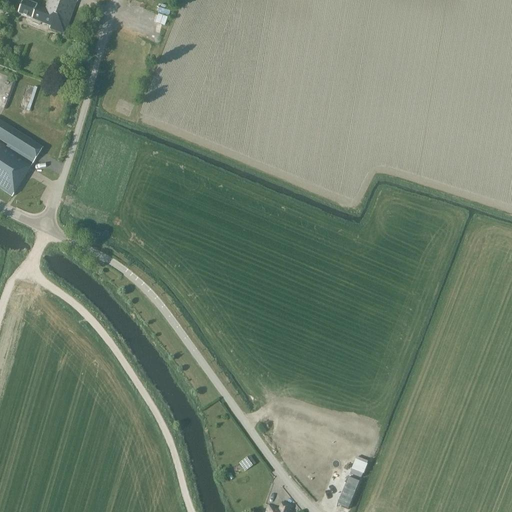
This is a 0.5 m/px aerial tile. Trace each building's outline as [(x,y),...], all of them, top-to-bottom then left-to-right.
[(65,35),(77,0),(75,0),(47,0),(44,9),(23,1),(17,14),(33,20),(32,22),(33,24),(38,26),(40,25),(40,23),(50,27),(49,29),(65,35)] [(167,25),(169,11),(157,9),(154,23),(167,25)] [(151,40),(153,34),(126,25),(124,31),(151,40)] [(42,148),(0,121),(0,139),(8,144),(6,147),(0,142),(0,189),(12,197),(42,148)] [(249,456),(238,464),(244,472),(252,466),(255,463),(249,456)] [(337,505),(348,510),(359,482),(348,477),(337,505)]
